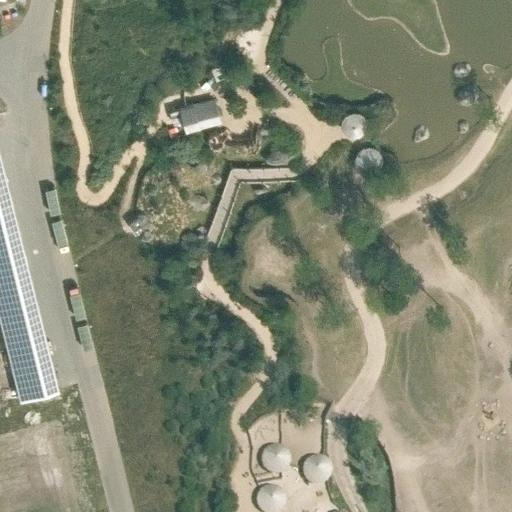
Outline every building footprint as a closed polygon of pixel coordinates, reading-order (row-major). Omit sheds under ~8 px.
[(202,103),(194,106),(200,128),(220,123),(214,100),(202,103)] [(186,132),(200,128),(194,106),(171,112),(174,126),(184,123),(186,132)] [(350,113),(347,114),(344,116),(343,119),(342,122),(342,125),(343,128),(345,131),(348,133),(351,134),(354,134),(357,133),(360,131),(362,129),(363,126),(363,122),(363,119),(361,117),(359,114),(356,113),(353,112),(350,113)] [(371,171),(373,170),(375,168),(377,166),(379,164),(379,162),(380,159),(379,157),(379,155),(379,154),(377,152),(376,150),(373,149),(371,147),(368,147),(366,147),(363,148),(361,149),(359,151),(358,152),(357,153),(356,155),(356,158),(356,160),(356,163),(357,165),(359,167),(361,169),(363,170),(366,171),(368,171),(371,171)] [(0,154),(0,317),(20,398),(58,389),(0,154)] [(134,216),(128,220),(135,232),(142,228),(143,227),(136,215),(134,216)] [(287,461),(287,458),(286,455),(284,453),(282,451),(279,450),(276,450),(273,450),(270,451),(268,452),(266,455),(265,457),(264,460),(264,463),(265,466),(266,468),(268,470),(271,472),(274,473),(276,473),(279,472),(281,471),(282,471),(284,469),(286,466),(287,464),(287,461)] [(329,472),(329,469),(328,466),(326,464),(323,462),(321,460),(318,460),(315,460),(312,461),(309,463),(307,465),(306,468),(305,471),(305,472),(305,474),(306,477),(307,480),(309,482),(312,483),(315,484),(318,484),(321,484),(324,482),(326,480),(328,478),(329,475),(329,472)] [(260,497),(259,500),(259,503),(259,506),(261,508),(262,510),(264,511),(276,511),(278,511),(280,509),(282,506),(282,504),(283,501),(282,498),(281,495),(279,493),(277,491),(274,490),(271,490),(269,490),(266,491),(263,492),(261,494),(260,497)]
